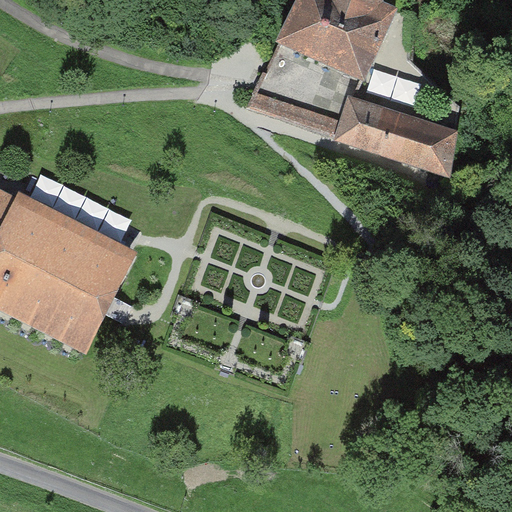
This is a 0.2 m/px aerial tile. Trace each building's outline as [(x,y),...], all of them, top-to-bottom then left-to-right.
[(299,0),(279,49),(367,85),(397,13),(383,8),(386,0),(299,0)] [(495,136),(371,89),(358,124),(348,151),(471,198),(495,136)] [(358,124),(269,90),(258,117),(348,151),(358,124)] [(32,197),(0,180),(0,256),(1,258),(32,197)] [(128,316),(158,257),(39,196),(0,272),(0,314),(102,367),(128,316)]
